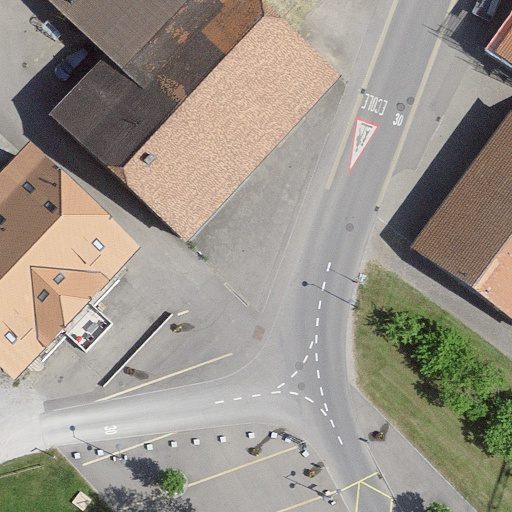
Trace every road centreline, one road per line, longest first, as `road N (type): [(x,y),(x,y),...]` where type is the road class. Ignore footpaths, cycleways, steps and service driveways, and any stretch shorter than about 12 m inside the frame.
road 1 (tertiary): [(419,0),(317,296),(308,389),(373,511)]
road 2 (unknown): [(0,98),(209,316),(287,366),(308,389)]
